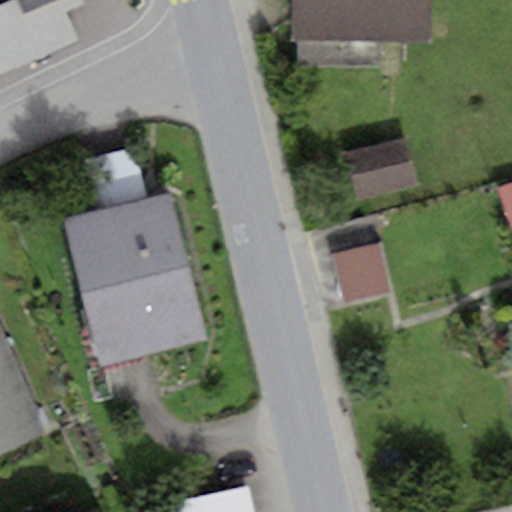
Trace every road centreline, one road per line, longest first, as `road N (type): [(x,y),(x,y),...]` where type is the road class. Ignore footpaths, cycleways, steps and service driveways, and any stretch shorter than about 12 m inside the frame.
road 1 (tertiary): [(326,511),(223,67)]
road 2 (residential): [(0,135),(223,67)]
